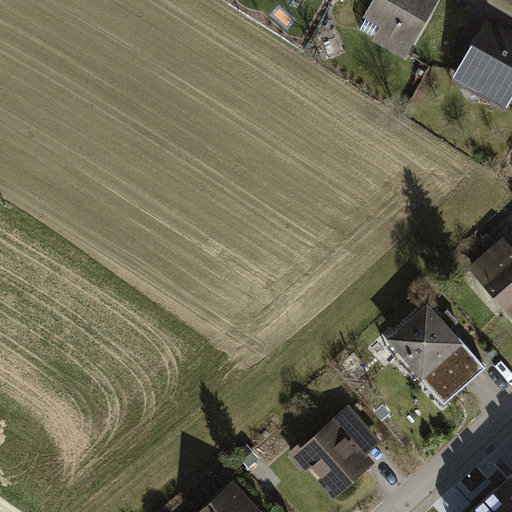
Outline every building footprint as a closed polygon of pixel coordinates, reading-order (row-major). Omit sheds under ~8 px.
[(436,4),(429,0),(373,0),(354,32),(402,61),(436,4)] [(511,99),(511,33),(485,18),(451,80),(506,110),(511,99)] [(502,232),(465,264),(511,316),(511,315),(511,236),(509,239),(502,232)] [(431,301),(389,338),(425,378),(467,341),(455,328),(460,323),(449,311),(444,316),(431,301)] [(425,378),(446,404),(487,367),(467,341),(425,378)] [(346,400),(288,450),(327,495),(370,457),(364,450),(379,438),(346,400)] [(232,452),(245,466),(256,457),(244,442),(232,452)] [(511,511),(511,468),(465,511),(511,511)] [(264,511),(231,475),(190,511),(264,511)]
